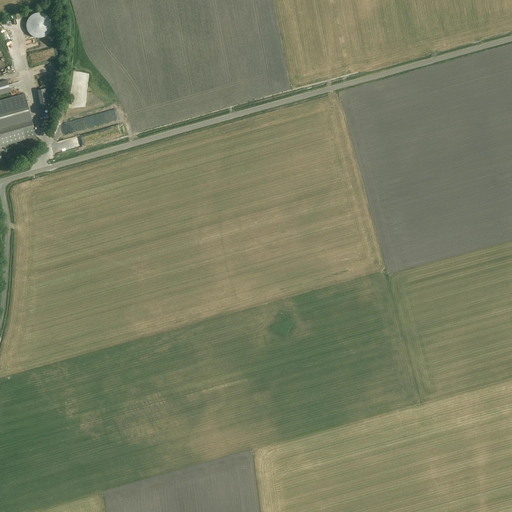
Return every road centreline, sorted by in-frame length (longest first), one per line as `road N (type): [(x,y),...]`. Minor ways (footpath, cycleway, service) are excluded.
road 1 (unclassified): [(0,180),(511,37)]
road 2 (unclassified): [(0,326),(9,235),(0,180)]
